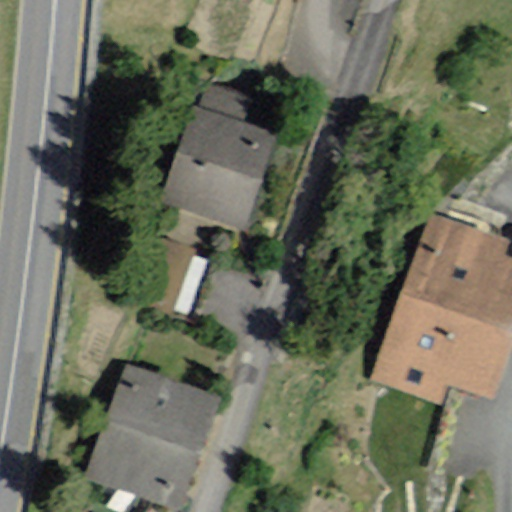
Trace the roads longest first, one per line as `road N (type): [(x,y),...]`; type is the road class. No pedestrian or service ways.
road 1 (residential): [(208,511),(387,0)]
road 2 (secondary): [(54,0),(0,449)]
